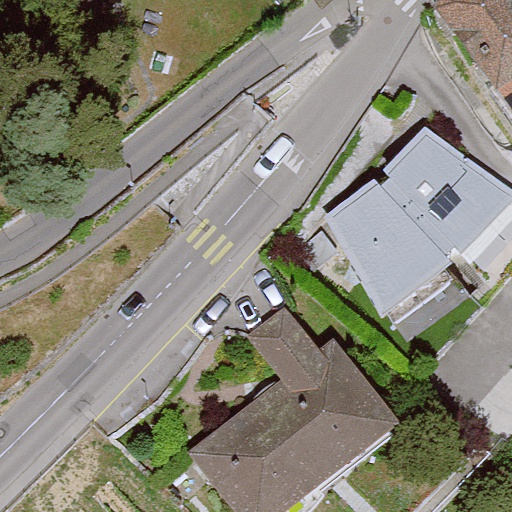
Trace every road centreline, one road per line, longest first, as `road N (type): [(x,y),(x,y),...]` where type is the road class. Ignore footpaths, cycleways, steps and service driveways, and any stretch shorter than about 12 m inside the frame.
road 1 (residential): [(396,0),(382,42),(210,242),(0,457)]
road 2 (tertiary): [(0,255),(68,214),(318,20),(362,0)]
